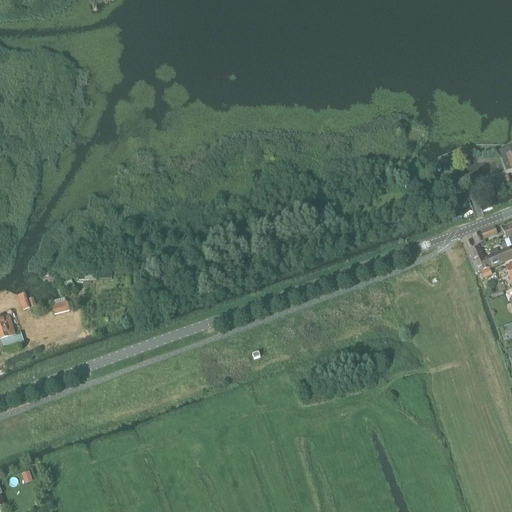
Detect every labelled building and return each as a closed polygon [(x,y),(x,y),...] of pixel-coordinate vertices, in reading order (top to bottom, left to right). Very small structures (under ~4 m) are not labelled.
[(415,177),(404,180),(407,191),(418,188),(415,177)] [(509,239),(511,237),(511,225),(503,229),(506,239),(509,239)] [(480,273),(503,263),(499,254),(484,260),(480,249),(470,253),(475,265),(476,264),(480,273)] [(100,279),(112,279),(111,269),(99,270),(100,279)] [(489,271),(480,274),(482,280),(491,277),(489,271)] [(67,293),(75,290),(73,284),(72,280),(64,283),(66,287),(65,287),(67,293)] [(93,300),(94,285),(81,284),(80,299),(93,300)] [(26,299),(24,293),(17,295),(21,310),(35,306),(32,297),(26,299)] [(55,316),(70,312),(68,303),(53,307),(55,316)] [(15,337),(9,317),(0,319),(0,341),(3,350),(24,344),(21,335),(15,337)]
